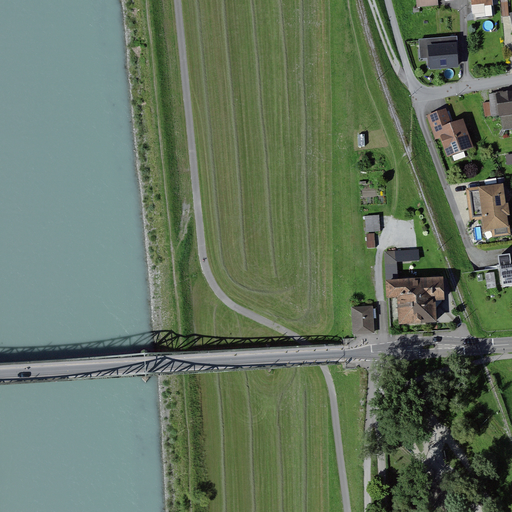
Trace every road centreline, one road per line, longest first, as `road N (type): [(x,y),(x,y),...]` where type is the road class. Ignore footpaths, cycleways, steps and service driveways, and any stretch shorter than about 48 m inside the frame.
road 1 (track): [(350,511),(327,368),(309,343),(229,300),(206,260),(180,0)]
road 2 (tertiary): [(511,343),(0,374)]
road 3 (residential): [(390,0),(409,71),(425,91),(511,79)]
road 4 (track): [(366,392),(369,511)]
